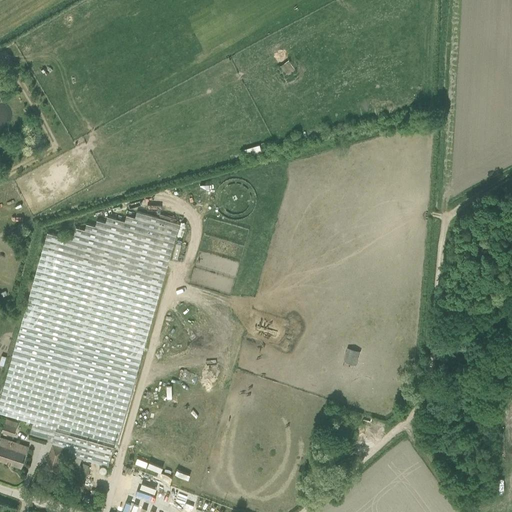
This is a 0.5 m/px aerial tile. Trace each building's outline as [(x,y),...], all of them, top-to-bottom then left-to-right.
[(45,232),(0,394),(0,408),(34,418),(30,433),(112,456),(177,224),(137,213),(135,218),(126,216),(124,221),(108,216),(107,222),(99,220),(98,226),(87,222),(85,229),(75,227),(72,239),(45,232)] [(348,346),(344,361),(356,365),(360,349),(348,346)] [(173,373),(178,371),(172,356),(167,358),(173,373)] [(2,424),(0,429),(0,457),(21,464),(27,443),(12,438),(15,428),(2,424)] [(51,442),(44,458),(56,463),(63,447),(51,442)]
